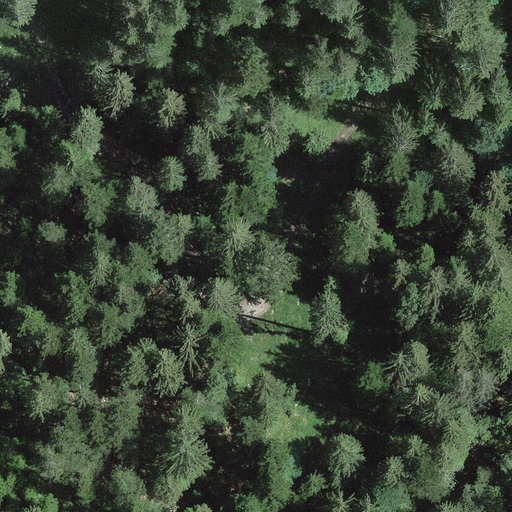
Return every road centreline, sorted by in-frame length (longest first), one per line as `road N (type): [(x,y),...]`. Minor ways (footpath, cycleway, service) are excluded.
road 1 (track): [(0,4),(34,27),(62,96),(134,171),(230,318),(256,304),(287,268),(299,223),(386,88),(406,78),(473,74),(511,57)]
road 2 (track): [(230,318),(337,433),(355,475),(356,511)]
